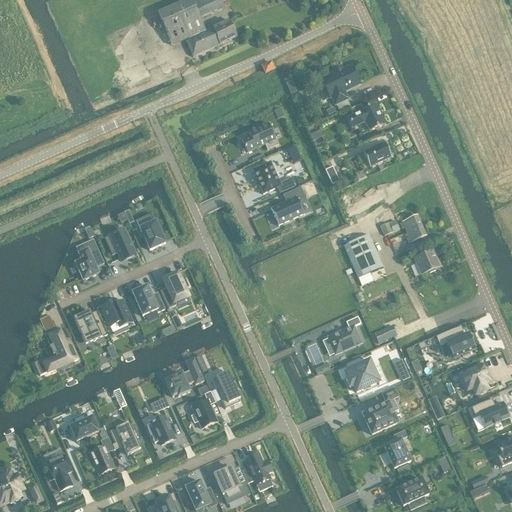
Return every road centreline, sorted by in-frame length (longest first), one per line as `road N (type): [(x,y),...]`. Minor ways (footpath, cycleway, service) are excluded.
road 1 (tertiary): [(0,176),(361,11)]
road 2 (tertiary): [(511,351),(361,11)]
road 3 (residential): [(288,420),(85,511)]
road 4 (residential): [(206,239),(288,420)]
road 5 (residential): [(206,239),(64,304)]
